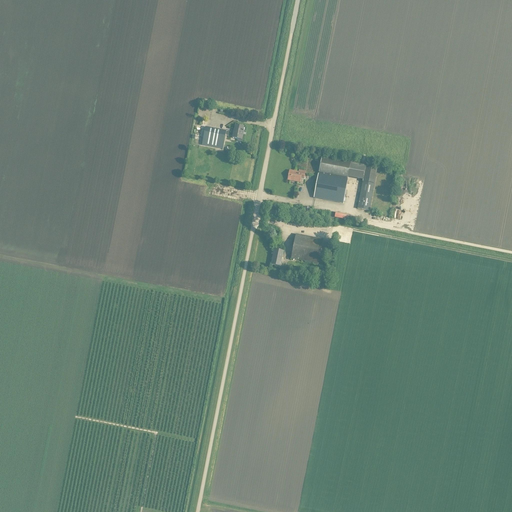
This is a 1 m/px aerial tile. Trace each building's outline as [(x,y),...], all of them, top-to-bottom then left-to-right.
[(222,149),(226,131),(197,125),(193,143),(222,149)] [(244,132),(244,131),(243,130),(244,127),(235,125),(232,137),(242,140),(243,132),(244,132)] [(319,172),(348,177),(350,164),(322,158),(319,172)] [(365,166),(362,182),(374,184),(377,169),(365,166)] [(304,178),(305,171),(299,170),(299,172),(289,171),(288,180),(300,182),(301,178),(304,178)] [(348,177),(319,172),(314,197),(343,203),(348,177)] [(374,184),(362,182),(357,209),(369,211),(374,184)] [(318,264),(323,240),(296,234),(291,258),(318,264)] [(280,266),(283,252),(274,250),(271,265),(280,266)]
